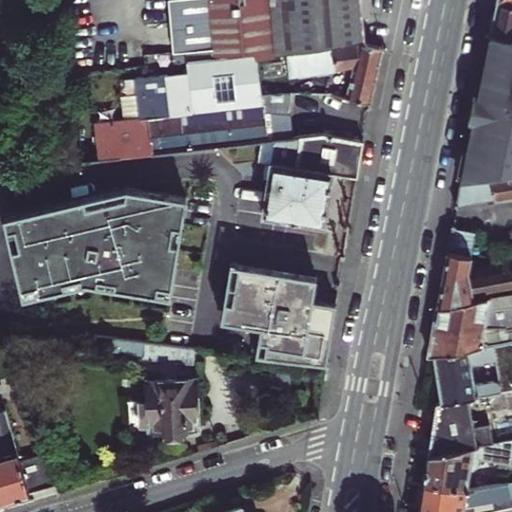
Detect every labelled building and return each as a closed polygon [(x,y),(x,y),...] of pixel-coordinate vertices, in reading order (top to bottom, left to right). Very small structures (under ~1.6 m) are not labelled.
[(167,0),(175,63),(214,58),(255,54),(256,58),(276,57),(286,55),(361,41),(358,10),(356,0),(167,0)] [(494,17),(490,33),(511,37),(511,1),(497,1),(494,17)] [(464,158),(460,180),(511,171),(511,37),(490,33),(477,95),(481,96),(476,120),(472,119),(464,158)] [(361,41),(286,55),(289,74),(352,67),(346,97),(372,102),(374,91),(377,79),(383,46),(361,41)] [(175,63),(147,66),(149,77),(167,75),(172,105),(189,103),(190,115),(263,108),(263,111),(287,114),(288,103),(289,93),(261,93),(256,58),(255,54),(214,58),(175,63)] [(172,105),(167,75),(149,77),(134,78),(136,93),(139,117),(124,119),(94,122),(99,159),(268,139),(266,125),(263,111),(263,108),(190,115),(189,103),(172,105)] [(121,96),(124,119),(139,117),(136,93),(121,96)] [(270,161),(261,213),(322,224),(331,173),(357,177),(364,140),(322,133),(299,135),(294,165),(270,161)] [(294,165),(299,135),(270,139),(270,161),(294,165)] [(458,193),(455,206),(511,196),(511,264),(469,272),(473,298),(511,291),(511,171),(460,180),(458,193)] [(2,216),(22,298),(65,288),(64,282),(79,278),(81,284),(85,283),(97,285),(98,279),(114,281),(113,288),(156,295),(158,286),(171,288),(178,243),(170,242),(173,226),(181,227),(186,198),(125,188),(124,197),(86,206),(84,197),(2,216)] [(476,232),(452,227),(445,266),(438,304),(473,298),(469,272),(476,232)] [(221,319),(261,326),(258,340),(267,341),(264,357),(326,364),(336,304),(312,300),(316,277),(230,262),(221,319)] [(511,291),(473,298),(438,304),(436,312),(435,321),(433,331),(484,321),(483,328),(503,328),(511,326),(511,291)] [(484,321),(433,331),(431,343),(428,355),(434,354),(492,344),(511,340),(511,326),(503,328),(483,328),(484,321)] [(100,337),(95,336),(93,348),(117,351),(118,340),(100,337)] [(118,340),(117,351),(138,354),(144,354),(145,342),(118,340)] [(511,340),(492,344),(495,360),(498,376),(511,373),(511,340)] [(193,364),(194,349),(145,342),(144,354),(143,358),(193,364)] [(511,391),(511,373),(498,376),(499,382),(493,381),(475,384),(472,364),(495,360),(492,344),(434,354),(438,378),(442,403),(511,391)] [(195,378),(146,380),(147,400),(140,400),(141,427),(148,427),(148,430),(160,429),(161,437),(163,439),(183,438),(186,435),(186,427),(197,427),(195,378)] [(511,391),(442,403),(435,405),(432,429),(428,454),(494,442),(491,424),(493,422),(491,411),(511,406),(511,391)] [(0,500),(55,483),(49,463),(45,452),(21,460),(5,409),(0,410),(0,500)] [(511,439),(494,442),(428,454),(423,482),(467,488),(470,469),(477,466),(479,459),(511,464),(511,455),(511,439)] [(467,488),(423,482),(419,510),(431,511),(463,511),(464,505),(511,497),(511,480),(467,488)]
